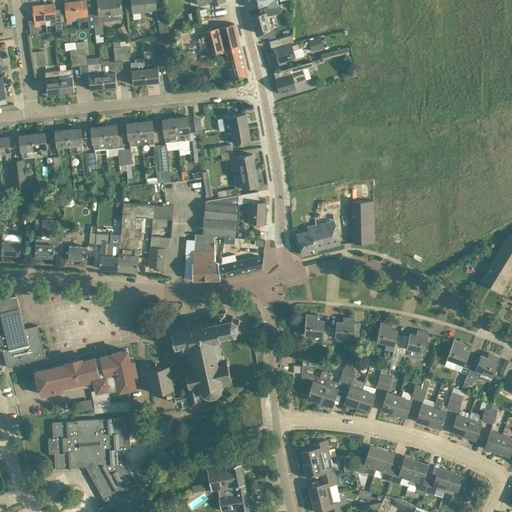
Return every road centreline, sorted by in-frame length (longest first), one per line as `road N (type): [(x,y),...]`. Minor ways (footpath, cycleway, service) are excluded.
road 1 (residential): [(491,511),(502,477),(490,466),(364,423),(276,423)]
road 2 (tertiary): [(262,282),(197,289),(0,278)]
road 3 (residential): [(34,113),(260,88)]
road 4 (residential): [(414,228),(364,10)]
road 5 (tertiary): [(289,276),(260,88)]
road 6 (tertiary): [(511,338),(386,270)]
road 7 (residential): [(276,423),(262,282)]
